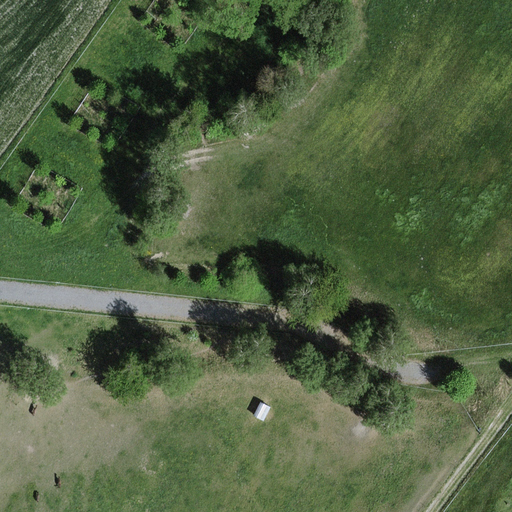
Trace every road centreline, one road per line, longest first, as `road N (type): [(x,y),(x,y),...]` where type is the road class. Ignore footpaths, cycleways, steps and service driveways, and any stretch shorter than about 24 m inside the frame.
road 1 (track): [(0,296),(309,324),(390,365),(437,368),(511,354)]
road 2 (track): [(511,407),(432,511)]
